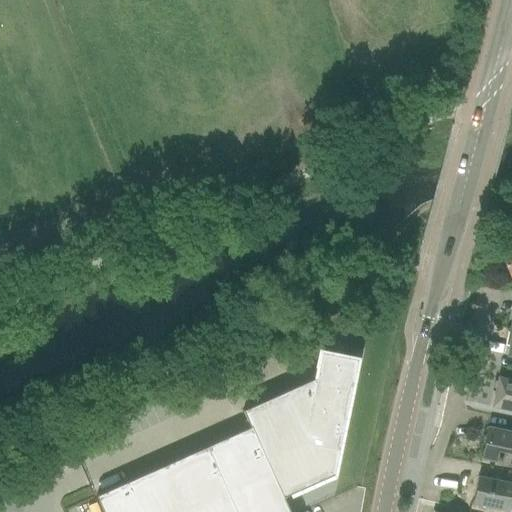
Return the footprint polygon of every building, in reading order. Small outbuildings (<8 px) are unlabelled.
[(511,249),(500,255),(511,282),(511,249)] [(249,427),(95,496),(102,511),(288,511),(282,498),(289,495),(289,497),(332,478),(332,475),(356,360),(320,352),(315,378),(312,379),(241,411),(249,427)] [(511,382),(498,379),(492,407),(511,411),(511,382)] [(511,434),(487,429),(481,457),(511,464),(511,434)] [(511,484),(477,477),(472,504),(509,511),(511,498),(511,484)]
